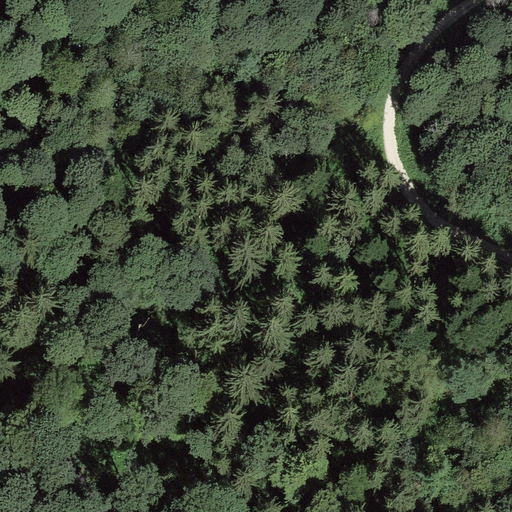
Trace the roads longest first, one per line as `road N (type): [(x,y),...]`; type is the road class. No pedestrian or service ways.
road 1 (track): [(511,258),(426,218),(390,160),(387,126),(404,70),(422,41),(467,0)]
road 2 (unclassified): [(93,511),(0,355)]
